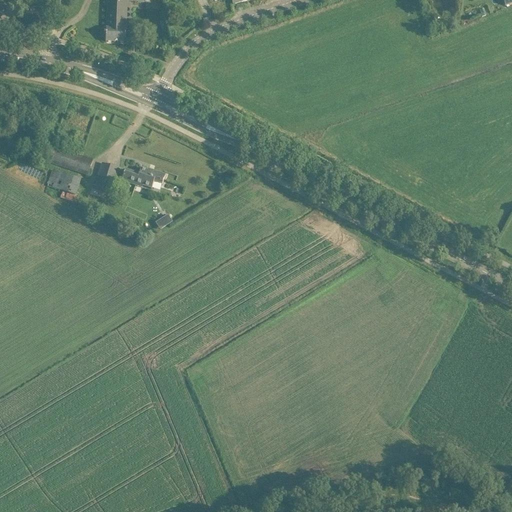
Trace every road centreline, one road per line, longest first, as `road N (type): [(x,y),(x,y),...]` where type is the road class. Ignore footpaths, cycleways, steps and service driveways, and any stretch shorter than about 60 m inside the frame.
road 1 (tertiary): [(511,286),(225,134)]
road 2 (unclassified): [(156,95),(186,51),(225,26),(332,0)]
